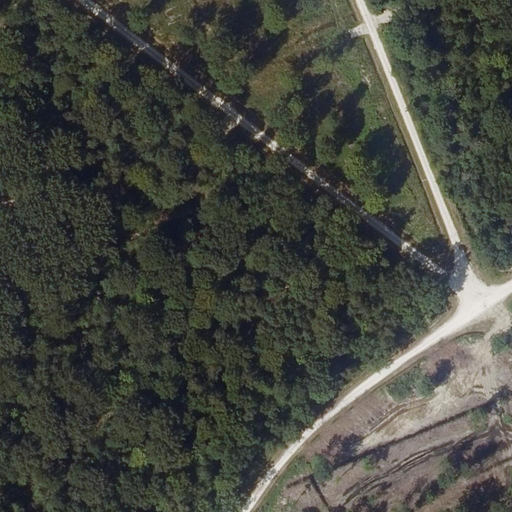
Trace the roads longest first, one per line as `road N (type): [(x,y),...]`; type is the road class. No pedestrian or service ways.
road 1 (track): [(511,308),(488,298),(98,0)]
road 2 (track): [(366,0),(453,231),(488,298),(511,284)]
road 3 (track): [(488,298),(321,418),(246,511)]
